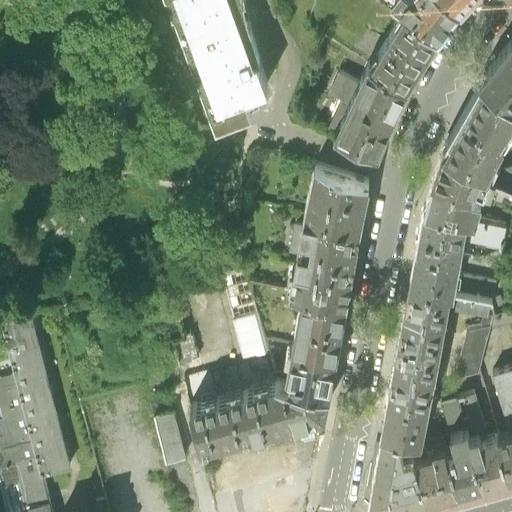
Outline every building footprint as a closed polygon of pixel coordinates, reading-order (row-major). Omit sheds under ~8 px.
[(170,0),(217,121),(245,110),(260,105),(254,88),(268,82),(244,3),(243,0),(170,0)] [(386,0),(405,13),(435,39),(458,9),(448,0),(386,0)] [(467,0),(448,0),(458,9),(467,0)] [(405,13),(369,66),(406,87),(435,39),(405,13)] [(511,39),(486,69),(479,80),(511,102),(511,39)] [(367,65),(334,135),(376,151),(406,87),(369,66),(367,65)] [(511,102),(479,80),(441,149),(485,163),(503,131),(498,127),(511,111),(511,102)] [(441,149),(432,176),(480,189),(510,199),(511,194),(511,174),(497,168),(485,163),(441,149)] [(511,154),(499,159),(497,168),(511,174),(511,154)] [(307,203),(362,214),(366,196),(369,180),(315,161),(307,203)] [(432,176),(424,204),(464,213),(473,215),(480,189),(432,176)] [(358,237),(362,214),(307,203),(303,224),(296,224),(292,248),(298,249),(295,261),(352,268),(358,237)] [(424,204),(416,242),(456,253),(460,233),(464,213),(424,204)] [(464,213),(460,233),(501,241),(504,221),(473,215),(464,213)] [(450,285),(456,253),(416,242),(409,278),(450,285)] [(216,261),(244,356),(264,350),(245,255),(216,261)] [(300,289),(346,296),(351,271),(352,268),(295,261),(291,285),(300,289)] [(409,278),(404,306),(444,311),(446,304),(450,285),(409,278)] [(450,285),(446,304),(486,312),(490,293),(450,285)] [(291,340),(337,349),(341,322),(346,296),(300,289),(291,340)] [(404,306),(394,361),(433,366),(444,311),(404,306)] [(30,307),(1,314),(16,371),(41,470),(70,462),(30,307)] [(467,331),(454,379),(469,375),(477,373),(491,325),(467,331)] [(192,330),(173,335),(181,363),(199,358),(192,330)] [(284,378),(328,386),(329,383),(337,349),(291,340),(284,378)] [(394,361),(388,393),(426,401),(433,366),(394,361)] [(511,366),(492,373),(508,426),(511,424),(511,366)] [(26,503),(30,504),(49,498),(41,470),(16,371),(0,375),(0,402),(1,403),(4,415),(0,416),(0,430),(0,432),(0,433),(0,461),(1,461),(6,481),(20,478),(26,503)] [(458,390),(459,393),(473,389),(469,375),(454,379),(458,390)] [(190,399),(201,441),(214,436),(278,421),(325,410),(328,386),(284,378),(277,380),(243,385),(190,399)] [(452,436),(444,438),(457,482),(483,475),(468,424),(459,393),(458,390),(440,395),(452,436)] [(419,435),(426,401),(388,393),(382,425),(397,431),(419,435)] [(172,404),(152,410),(165,457),(185,452),(172,404)] [(483,475),(508,468),(497,429),(481,433),(478,422),(468,424),(483,475)] [(511,424),(508,426),(497,429),(508,468),(511,467),(511,424)] [(369,492),(379,503),(426,491),(413,449),(413,445),(402,448),(397,431),(382,425),(369,492)] [(433,444),(413,449),(426,491),(457,482),(444,438),(432,441),(433,444)] [(6,481),(1,483),(8,511),(31,511),(30,504),(26,503),(20,478),(6,481)] [(52,511),(49,498),(30,504),(31,511),(52,511)]
